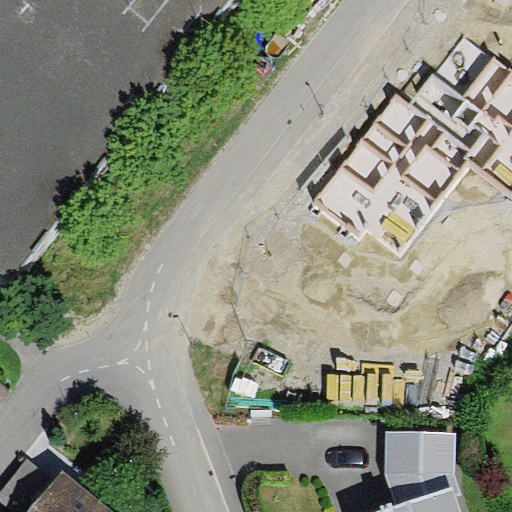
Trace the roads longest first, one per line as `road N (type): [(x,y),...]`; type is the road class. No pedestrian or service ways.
road 1 (unclassified): [(363,0),(136,277),(106,354)]
road 2 (residential): [(106,354),(168,442),(192,511)]
road 3 (residential): [(106,354),(0,476)]
